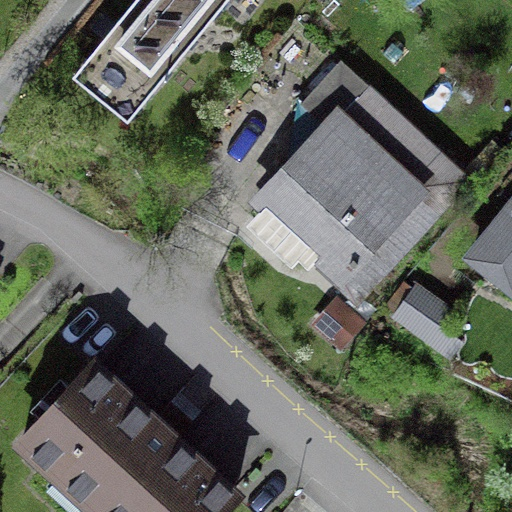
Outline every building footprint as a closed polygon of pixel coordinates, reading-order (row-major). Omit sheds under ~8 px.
[(127,120),(143,101),(224,0),(134,0),(89,56),(73,75),(127,120)] [(466,176),(342,60),(304,101),(330,125),(262,199),(267,204),(258,214),(256,231),(283,255),(296,254),(306,264),(318,251),(339,271),(360,291),(466,176)] [(511,209),(474,255),(511,286),(511,209)] [(387,304),(449,353),(469,328),(403,281),(387,304)] [(362,324),(343,308),(324,329),(342,346),(362,324)] [(21,443),(96,511),(217,511),(236,492),(171,432),(95,362),(21,443)]
